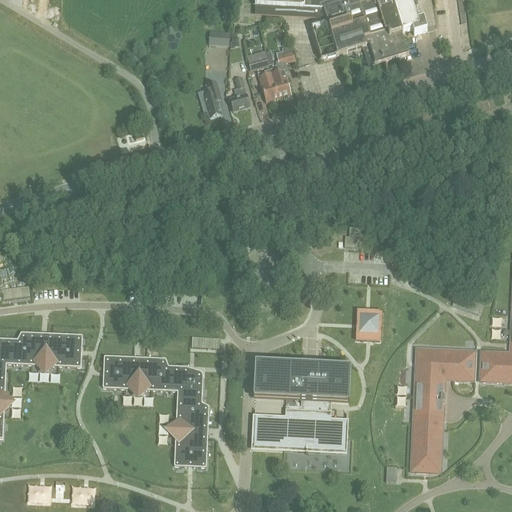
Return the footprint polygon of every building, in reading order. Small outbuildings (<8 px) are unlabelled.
[(255,0),(255,8),(323,12),(327,25),(311,30),(321,63),(337,58),(363,50),(368,69),(409,56),(406,45),(404,46),(401,35),(413,31),(415,36),(428,32),(424,21),(417,23),(410,1),(412,0),(255,0)] [(230,35),(222,34),(221,45),(229,46),(230,35)] [(277,70),(269,72),(278,102),(290,98),(285,79),(283,73),(284,73),(282,67),(295,63),(291,48),(282,50),(282,53),(276,55),(278,64),(276,65),(277,70)] [(269,69),(265,53),(246,58),(250,74),(269,69)] [(410,68),(418,66),(416,57),(408,60),(410,68)] [(278,102),(269,72),(257,75),(260,84),(266,105),(278,102)] [(250,109),(246,96),(245,90),(242,80),(234,82),(237,92),(234,92),(236,99),(229,101),(233,114),(250,109)] [(199,100),(204,115),(208,114),(210,121),(222,118),(218,104),(222,103),(217,85),(206,88),(207,93),(198,96),(199,100)] [(345,238),(344,249),(360,249),(361,230),(349,229),(349,239),(345,238)] [(424,279),(414,276),(410,287),(420,290),(424,279)] [(456,298),(452,307),(479,316),(482,307),(456,298)] [(388,313),(404,314),(404,303),(388,303),(388,313)] [(511,306),(511,319),(511,320),(511,329),(511,330),(511,333),(511,334),(511,333),(511,357),(504,357),(504,356),(503,356),(503,355),(502,355),(502,354),(481,354),(480,384),(511,384),(511,306)] [(367,314),(358,313),(357,327),(356,342),(369,343),(379,343),(381,314),(367,314)] [(82,351),(82,347),(82,343),(83,339),(82,338),(82,337),(81,337),(72,337),(62,336),(53,336),(53,337),(52,339),(52,340),(49,340),(45,340),(41,339),(41,338),(41,337),(41,335),(35,335),(28,335),(22,334),(22,335),(22,337),(22,339),(22,342),(20,342),(19,342),(17,342),(17,341),(16,341),(8,341),(1,341),(0,340),(0,440),(1,441),(2,441),(3,441),(3,440),(4,430),(4,421),(4,412),(6,410),(9,408),(11,406),(11,405),(10,405),(10,404),(9,404),(9,403),(8,402),(6,400),(5,399),(5,388),(6,378),(6,367),(7,367),(7,366),(18,367),(28,367),(38,368),(39,368),(41,370),(43,372),(45,374),(46,374),(47,373),(47,372),(48,372),(49,371),(51,370),(52,368),(61,369),(70,369),(80,370),(81,370),(81,369),(81,368),(82,364),(82,360),(82,355),(82,354),(82,353),(82,352),(82,351)] [(441,421),(441,403),(444,403),(444,398),(442,398),(442,379),(451,380),(451,381),(451,382),(452,382),(453,382),(474,383),(475,353),(416,351),(416,363),(415,363),(415,364),(416,364),(416,366),(416,367),(415,367),(415,368),(416,368),(415,387),(414,387),(414,388),(415,388),(417,388),(416,397),(414,397),(414,398),(416,398),(416,400),(414,400),(414,401),(416,401),(416,411),(414,410),(413,410),(413,411),(414,411),(411,469),(416,470),(416,474),(428,474),(429,470),(441,471),(443,423),(443,422),(442,422),(441,421)] [(207,469),(209,409),(202,409),(202,404),(203,379),(203,377),(203,376),(201,374),(200,373),(198,373),(197,373),(195,373),(194,374),(189,374),(189,370),(187,369),(186,369),(169,368),(164,368),(165,361),(145,360),(145,364),(134,364),(134,359),(105,358),(104,359),(104,360),(103,371),(104,372),(104,373),(105,373),(107,373),(106,378),(103,378),(103,388),(103,390),(104,391),(106,391),(131,392),(137,398),(138,398),(139,398),(145,393),(176,394),(177,395),(176,426),(170,431),(169,432),(169,433),(170,433),(170,434),(175,440),(174,468),(175,468),(175,469),(205,470),(206,470),(206,469),(207,469)] [(348,373),(258,368),(256,399),(301,401),(301,409),(286,408),(285,419),(255,418),(253,449),(306,452),(305,455),(307,455),(307,452),(345,453),(347,422),(331,422),(332,403),(347,403),(348,373)] [(381,383),(397,386),(400,372),(384,369),(381,383)] [(204,393),(205,401),(215,400),(214,393),(204,393)] [(397,470),(387,469),(386,484),(396,485),(397,470)] [(72,485),(47,485),(46,501),(72,502),(72,511),(82,511),(82,505),(84,505),(84,496),(103,496),(103,483),(91,483),(91,490),(79,489),(79,483),(72,483),(72,485)]
